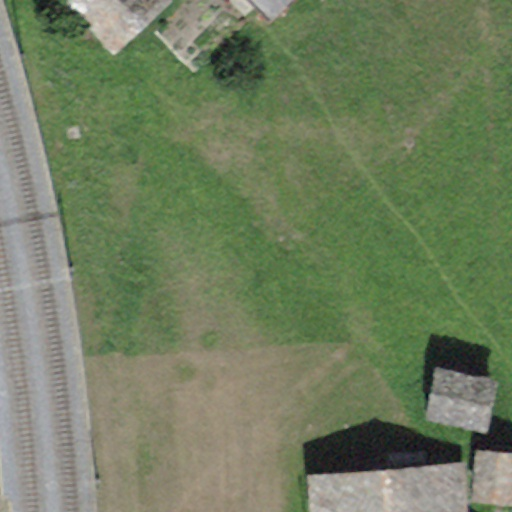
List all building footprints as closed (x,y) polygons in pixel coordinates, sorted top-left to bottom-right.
[(83,0),(118,41),(163,4),(160,0),(83,0)] [(237,0),(261,26),(290,0),(237,0)] [(460,439),(459,386),(402,387),(403,441),(460,439)] [(511,503),(511,450),(462,451),(463,504),(511,503)] [(436,511),(434,470),(303,479),(305,511),(436,511)]
